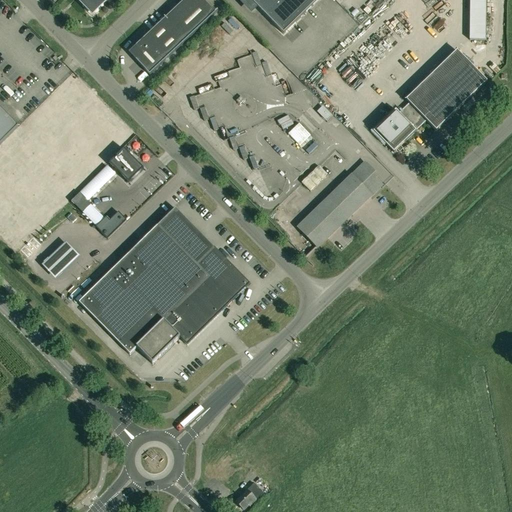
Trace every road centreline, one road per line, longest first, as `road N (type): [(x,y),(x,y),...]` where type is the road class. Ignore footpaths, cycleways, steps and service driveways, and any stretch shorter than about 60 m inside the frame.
road 1 (unclassified): [(321,300),(86,59)]
road 2 (unclassified): [(321,300),(511,122)]
road 3 (unknown): [(327,151),(287,110),(236,122),(220,109),(222,94),(237,83),(277,100),(306,97)]
road 4 (unknown): [(175,115),(169,107),(178,88),(240,39),(264,51),(306,97)]
road 5 (unknown): [(175,115),(261,205),(289,187)]
road 6 (unknown): [(289,187),(252,131),(269,126),(312,165)]
road 7 (secondary): [(95,403),(0,303)]
road 8 (unknown): [(425,202),(361,133),(364,109)]
